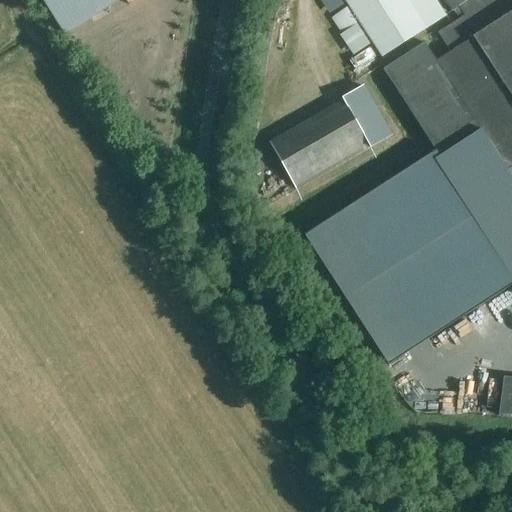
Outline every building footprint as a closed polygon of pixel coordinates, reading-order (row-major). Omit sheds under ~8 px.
[(436,154),(305,237),(388,366),(457,321),(511,285),(511,0),(444,0),(452,11),(459,6),(466,16),(463,17),(437,34),(450,54),(436,62),(424,43),(382,70),(436,154)] [(435,0),(345,0),(382,57),(445,15),(435,0)] [(316,173),(396,136),(373,88),(292,124),(300,141),(295,143),(301,156),(307,154),(316,173)] [(511,376),(506,376),(501,415),(511,416),(511,376)] [(484,394),(464,383),(462,387),(455,383),(448,397),(475,411),(484,394)]
